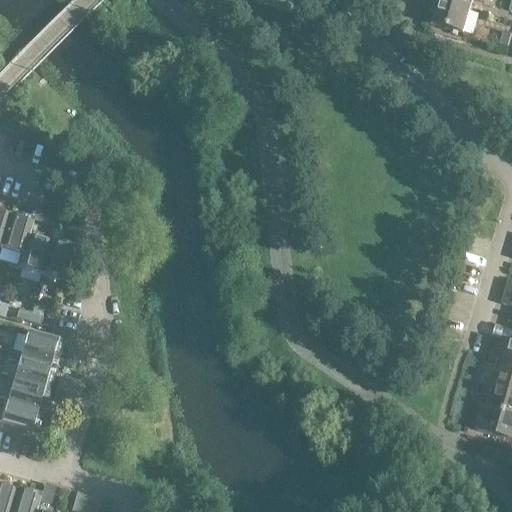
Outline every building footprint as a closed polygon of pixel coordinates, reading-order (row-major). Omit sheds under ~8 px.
[(473,0),(434,0),(434,3),(470,13),(473,0)] [(470,13),(434,3),(430,15),(435,17),(433,27),(463,36),(470,13)] [(503,35),(500,46),(508,49),(511,37),(503,35)] [(0,215),(1,212),(0,211),(0,250),(2,251),(9,220),(0,217),(0,215)] [(19,223),(9,220),(2,251),(23,257),(30,235),(31,233),(34,221),(21,217),(19,223)] [(23,257),(19,271),(42,277),(50,247),(46,246),(47,240),(30,235),(23,257)] [(60,250),(50,247),(42,277),(64,284),(75,248),(62,244),(60,250)] [(17,321),(29,324),(31,316),(19,312),(17,321)] [(43,319),(31,316),(29,324),(41,328),(43,319)] [(28,334),(21,358),(51,366),(54,356),(60,358),(64,345),(28,334)] [(505,356),(502,366),(511,368),(511,343),(503,341),(500,354),(505,356)] [(51,366),(21,358),(15,380),(50,390),(54,377),(48,376),(51,366)] [(511,368),(502,366),(500,376),(494,374),(491,386),(511,392),(511,368)] [(50,390),(15,380),(8,402),(38,411),(41,402),(47,403),(48,402),(50,390)] [(511,392),(491,386),(486,400),(492,401),(490,410),(511,417),(511,392)] [(38,411),(8,402),(2,425),(38,436),(41,423),(35,421),(38,411)] [(511,417),(490,410),(486,421),(481,419),(477,432),(511,442),(511,417)] [(9,488),(0,485),(0,511),(12,511),(17,496),(7,494),(9,488)] [(27,499),(17,496),(12,511),(36,511),(37,511),(38,511),(41,497),(28,493),(27,499)]
